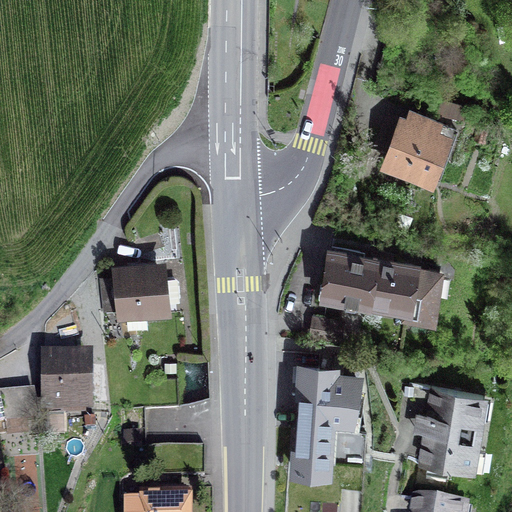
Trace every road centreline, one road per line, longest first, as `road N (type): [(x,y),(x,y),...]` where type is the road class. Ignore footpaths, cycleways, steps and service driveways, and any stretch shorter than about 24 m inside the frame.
road 1 (residential): [(232,145),(163,159),(75,274),(0,346)]
road 2 (secondary): [(235,196),(244,511)]
road 3 (secondary): [(348,0),(299,174),(261,195),(235,196)]
road 4 (secondary): [(235,0),(232,145)]
